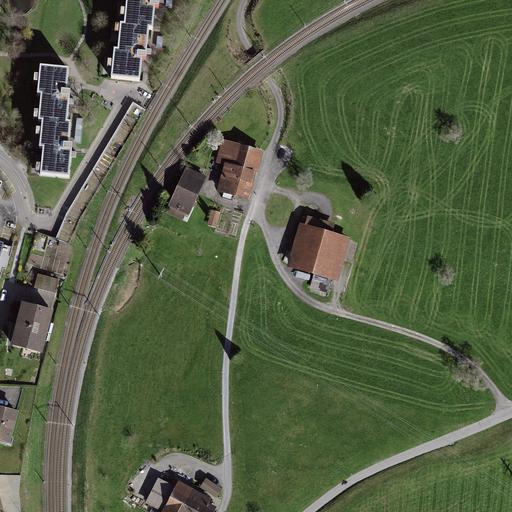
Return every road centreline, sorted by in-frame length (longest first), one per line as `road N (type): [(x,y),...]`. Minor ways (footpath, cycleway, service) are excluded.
road 1 (track): [(245,0),(242,34),(281,115),(239,255),(222,511)]
road 2 (track): [(254,201),(298,288),(338,312),(453,353),(509,413)]
road 3 (unclassified): [(511,412),(363,474),(309,511)]
